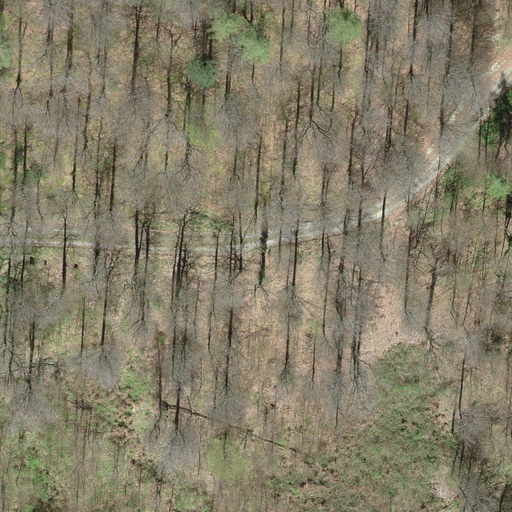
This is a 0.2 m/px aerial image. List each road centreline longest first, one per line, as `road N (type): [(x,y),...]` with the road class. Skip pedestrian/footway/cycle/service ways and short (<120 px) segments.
road 1 (track): [(511,74),(419,187),(373,218),(291,237),(0,235)]
road 2 (track): [(0,122),(57,140),(215,216),(291,237)]
